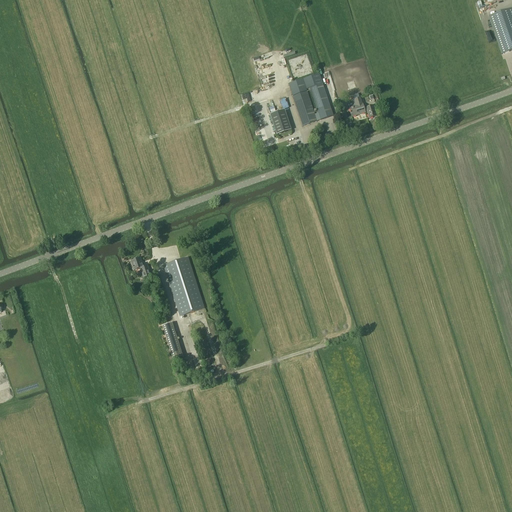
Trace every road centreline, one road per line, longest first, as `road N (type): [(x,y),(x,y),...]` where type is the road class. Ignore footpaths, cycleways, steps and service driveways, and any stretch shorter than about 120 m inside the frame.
road 1 (unclassified): [(0,275),(511,90)]
road 2 (track): [(355,167),(511,108)]
